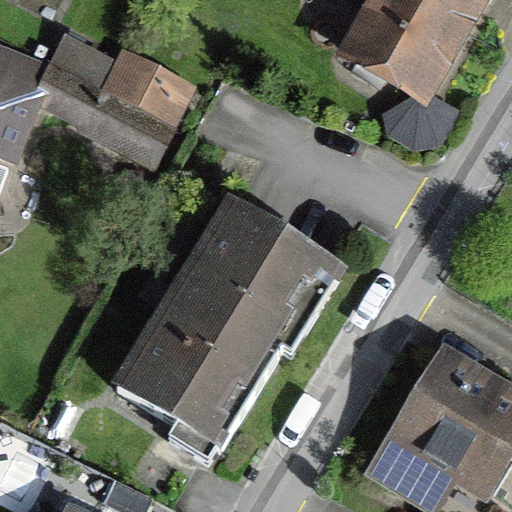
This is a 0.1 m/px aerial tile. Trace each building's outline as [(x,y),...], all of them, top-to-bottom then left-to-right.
[(385,0),(350,61),(419,101),(478,0),(385,0)] [(109,68),(65,44),(53,66),(97,89),(109,68)] [(102,93),(161,126),(177,96),(118,63),(102,93)] [(161,126),(102,93),(49,68),(37,102),(83,127),(82,133),(144,164),(164,126),(161,126)] [(0,158),(12,164),(37,102),(0,87),(0,158)] [(331,275),(230,213),(116,395),(217,457),(331,275)] [(511,446),(511,408),(447,369),(379,479),(431,511),(441,496),(466,511),(484,511),(493,499),(483,493),(511,446)]
